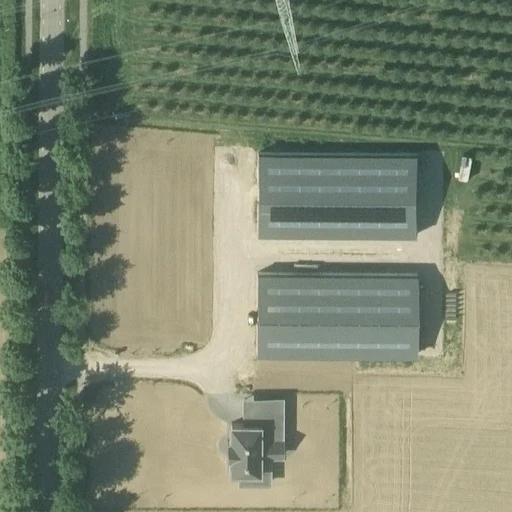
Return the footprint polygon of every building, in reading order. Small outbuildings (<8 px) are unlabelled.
[(511,114),(471,114),(470,261),(469,354),(511,354),(511,114)] [(418,229),(418,149),(259,149),(259,229),(418,229)] [(418,349),(418,269),(259,269),(259,349),(418,349)] [(284,394),(271,394),(271,418),(284,418),(284,394)] [(271,418),(233,418),(233,466),(243,466),(243,477),(271,478),(271,418)]
